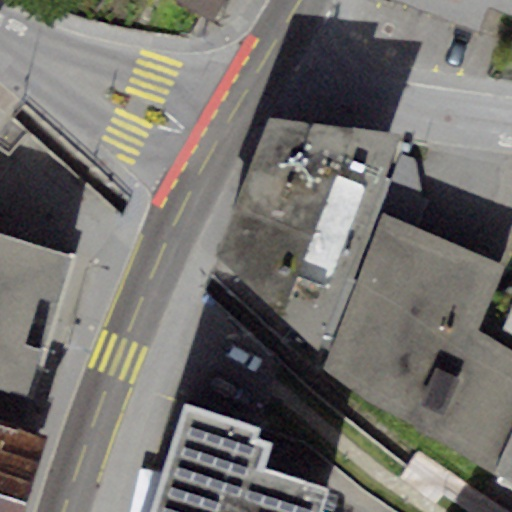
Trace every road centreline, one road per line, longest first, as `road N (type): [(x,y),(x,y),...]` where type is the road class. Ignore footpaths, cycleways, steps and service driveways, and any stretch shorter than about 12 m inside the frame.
road 1 (secondary): [(66,511),(116,360),(210,142)]
road 2 (residential): [(263,66),(399,109),(511,122)]
road 3 (residential): [(0,36),(210,142)]
